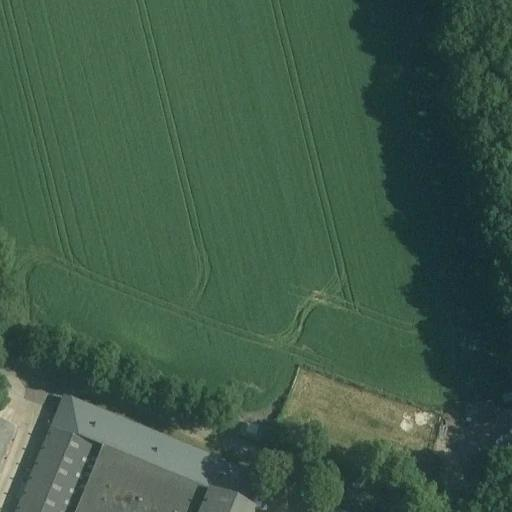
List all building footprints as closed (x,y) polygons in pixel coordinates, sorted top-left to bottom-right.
[(0,472),(17,431),(0,424),(0,472)] [(71,511),(96,450),(49,430),(16,511),(71,511)] [(247,430),(245,436),(253,439),(255,433),(247,430)] [(511,447),(478,455),(484,483),(511,476),(511,447)] [(208,495),(167,478),(173,462),(150,452),(143,468),(102,451),(77,511),(248,511),(246,511),(253,493),(215,478),(208,495)]
